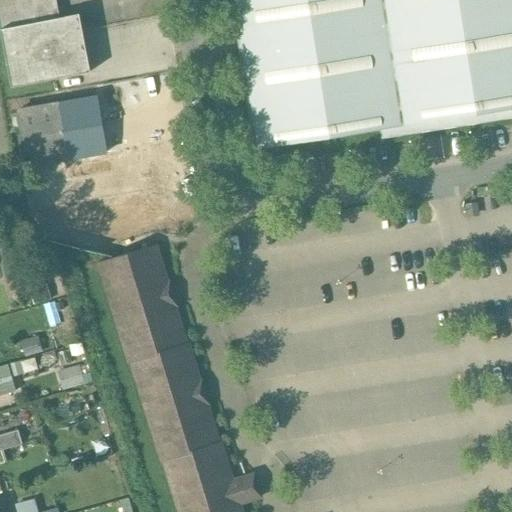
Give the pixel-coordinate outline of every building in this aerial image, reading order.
[(55,0),(0,0),(0,27),(1,30),(59,18),(55,0)] [(511,0),(230,0),(254,150),(380,130),(382,139),(511,118),(511,0)] [(59,18),(1,30),(12,87),(90,72),(79,14),(59,18)] [(96,97),(17,111),(27,166),(106,152),(96,97)] [(0,178),(0,200),(19,197),(15,176),(0,178)] [(46,250),(45,246),(42,243),(41,242),(39,241),(34,240),(30,241),(27,243),(24,246),(23,249),(22,253),(24,256),(26,259),(30,261),(34,262),(39,261),(43,258),(45,254),(46,250)] [(240,478),(232,481),(220,441),(218,442),(188,343),(186,343),(155,244),(98,262),(129,363),(131,363),(162,462),(164,461),(179,511),(241,511),(239,503),(247,501),(240,478)] [(18,430),(0,435),(0,451),(3,450),(22,444),(18,430)] [(7,490),(1,491),(1,492),(0,492),(0,511),(12,508),(7,490)] [(17,511),(38,511),(35,498),(16,502),(17,511)]
